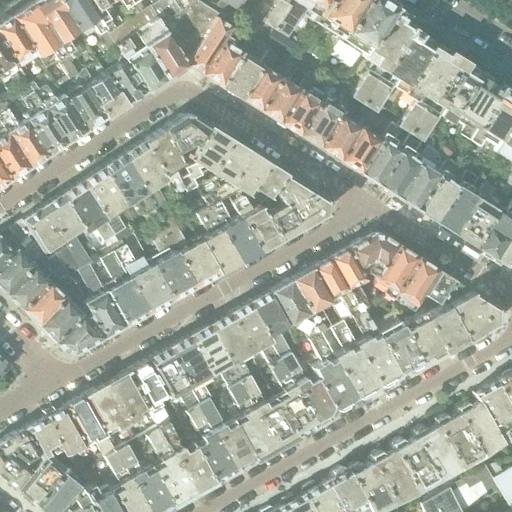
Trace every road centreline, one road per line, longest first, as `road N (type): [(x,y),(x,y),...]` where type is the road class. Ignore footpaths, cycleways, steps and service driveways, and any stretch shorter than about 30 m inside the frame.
road 1 (residential): [(361,199),(185,87),(0,207)]
road 2 (residential): [(56,382),(333,227),(361,199)]
road 3 (residential): [(204,511),(511,340)]
road 4 (residential): [(511,296),(361,199)]
